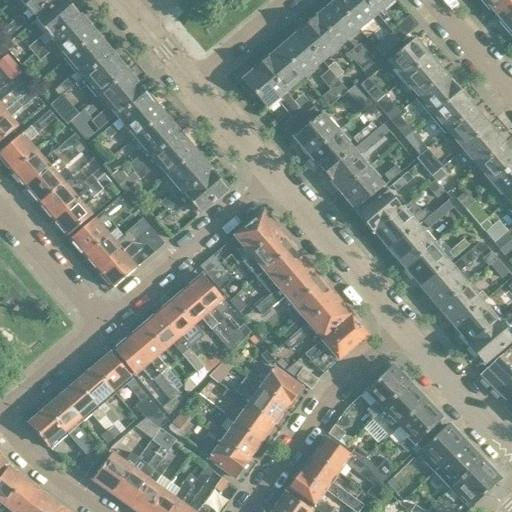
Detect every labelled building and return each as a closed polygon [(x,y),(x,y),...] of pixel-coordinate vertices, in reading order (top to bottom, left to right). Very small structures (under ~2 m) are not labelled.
[(18,0),(33,16),(52,0),(18,0)] [(58,0),(36,19),(52,38),(80,15),(73,8),(74,4),(70,0),(58,0)] [(378,15),(365,0),(337,0),(335,2),(360,31),(372,20),(378,15)] [(365,0),(378,15),(384,22),(391,16),(383,8),(392,0),(365,0)] [(511,0),(480,0),(490,11),(492,9),(497,14),(511,0)] [(511,0),(497,14),(502,21),(500,23),(510,34),(511,32),(511,0)] [(335,2),(317,17),(342,46),(360,31),(335,2)] [(3,30),(10,37),(26,22),(20,15),(3,30)] [(80,15),(52,38),(68,56),(97,32),(91,24),(87,23),(80,15)] [(419,25),(410,15),(392,31),(393,32),(399,39),(400,41),(419,25)] [(342,46),(317,17),(316,16),(298,32),(323,62),(342,46)] [(72,76),(61,85),(48,96),(53,103),(59,98),(77,82),(83,77),(111,53),(105,45),(105,41),(97,32),(68,56),(79,69),(72,76)] [(323,62),(298,32),(297,33),(298,34),(280,49),(305,78),(323,62)] [(393,32),(374,48),(382,57),(400,41),(399,39),(393,32)] [(34,54),(45,45),(39,38),(28,48),(34,54)] [(423,48),(415,39),(389,61),(405,79),(432,55),(424,46),(423,48)] [(45,45),(34,54),(40,61),(51,51),(45,45)] [(305,78),(280,49),(269,58),(268,57),(261,63),(285,92),(287,93),(305,78)] [(119,61),(111,53),(83,77),(99,96),(130,71),(122,61),(119,61)] [(0,65),(12,80),(22,72),(8,55),(0,61),(0,65)] [(440,65),(432,55),(405,79),(420,97),(445,74),(439,67),(440,65)] [(335,62),(328,68),(337,79),(344,73),(335,62)] [(285,92),(261,63),(254,70),(255,71),(243,81),(267,108),(276,100),(292,118),(282,126),(290,135),(308,119),(301,110),(287,93),(285,92)] [(130,71),(99,96),(110,109),(81,134),(87,141),(116,116),(117,117),(146,93),(136,82),(137,78),(130,71)] [(445,74),(420,97),(434,114),(462,90),(454,81),(452,83),(445,74)] [(376,104),(386,95),(385,95),(370,77),(360,85),(376,104)] [(0,115),(31,89),(24,81),(0,101),(0,115)] [(36,95),(31,89),(0,115),(0,142),(17,127),(10,119),(23,108),(21,107),(36,95)] [(471,100),(462,90),(434,114),(449,132),(475,110),(469,102),(471,100)] [(117,117),(119,119),(102,133),(108,140),(118,131),(124,126),(135,138),(166,112),(159,104),(155,104),(146,93),(117,117)] [(401,113),(386,95),(376,104),(391,121),(399,115),(399,114),(401,113)] [(308,119),(315,114),(318,111),(311,102),(301,110),(308,119)] [(0,157),(11,171),(36,150),(29,141),(48,124),(47,123),(55,116),(50,110),(0,152),(0,157)] [(482,118),(475,110),(449,132),(464,149),(492,126),(484,116),(482,118)] [(140,156),(128,165),(134,172),(180,133),(172,124),(173,121),(166,112),(135,138),(146,152),(140,157),(140,156)] [(322,113),(294,137),(301,145),(301,149),(308,157),(339,132),(322,113)] [(413,132),(399,115),(391,121),(405,138),(413,132)] [(359,144),(378,129),(372,123),(354,138),(359,144)] [(354,149),(326,174),(333,182),(330,184),(338,194),(367,168),(371,164),(362,154),(389,130),(384,124),(378,130),(378,129),(359,144),(354,149)] [(492,126),(464,149),(479,166),(504,144),(498,136),(500,135),(492,126)] [(339,132),(308,157),(315,166),(319,166),(326,174),(354,149),(339,132)] [(413,132),(405,138),(420,156),(428,149),(413,132)] [(36,150),(11,171),(26,187),(82,141),(75,133),(45,159),(36,150)] [(134,172),(129,177),(119,185),(125,192),(157,164),(167,176),(198,150),(190,142),(187,141),(180,133),(134,172)] [(439,160),(457,146),(447,133),(429,147),(439,160)] [(82,141),(26,187),(40,203),(64,183),(56,173),(87,147),(82,141)] [(511,152),(511,153),(504,144),(479,166),(494,184),(511,168),(511,152)] [(198,150),(167,176),(183,195),(212,171),(204,162),(205,158),(198,150)] [(432,177),(442,169),(436,162),(426,170),(432,177)] [(64,183),(40,203),(54,220),(78,199),(107,175),(99,166),(71,190),(64,183)] [(401,172),(396,166),(384,175),(390,182),(401,172)] [(119,185),(129,177),(121,168),(111,176),(119,185)] [(367,168),(338,194),(346,203),(350,203),(356,210),(383,187),(367,168)] [(511,168),(494,184),(509,202),(511,198),(511,168)] [(447,175),(442,169),(432,177),(437,183),(447,175)] [(183,195),(177,200),(167,209),(172,216),(190,201),(201,214),(228,190),(226,188),(226,184),(223,179),(218,179),(212,171),(183,195)] [(117,187),(107,175),(78,199),(54,220),(68,236),(92,215),(89,211),(117,187)] [(392,185),(397,192),(407,184),(401,177),(392,185)] [(373,233),(402,208),(386,190),(357,215),(373,233)] [(465,209),(474,201),(466,191),(457,199),(465,209)] [(125,192),(116,201),(71,239),(85,256),(110,234),(103,226),(124,208),(131,216),(140,209),(125,192)] [(167,209),(177,200),(172,194),(161,203),(167,209)] [(419,226),(419,225),(390,250),(406,268),(434,243),(424,232),(453,207),(448,201),(444,204),(426,219),(426,220),(419,226)] [(481,209),(474,201),(465,209),(472,216),(481,209)] [(402,208),(373,233),(373,234),(375,232),(390,250),(419,225),(404,207),(402,208)] [(251,254),(279,231),(263,213),(236,236),(251,254)] [(110,234),(85,256),(99,272),(141,236),(152,227),(146,220),(135,228),(118,243),(110,234)] [(495,244),(504,236),(496,226),(487,234),(495,244)] [(141,236),(99,272),(113,288),(137,268),(129,258),(147,244),(155,253),(166,243),(152,227),(141,236)] [(279,231),(251,254),(242,261),(256,279),(294,248),(279,231)] [(504,236),(495,244),(500,250),(509,242),(504,236)] [(452,264),(451,263),(422,288),(439,308),(468,283),(460,274),(488,248),(485,244),(479,243),(478,242),(452,264)] [(434,243),(406,268),(422,288),(451,263),(450,262),(434,243)] [(455,258),(464,250),(459,244),(449,252),(455,258)] [(308,265),(294,248),(256,279),(270,296),(308,265)] [(212,256),(200,266),(215,284),(227,274),(212,256)] [(491,265),(503,279),(509,273),(498,259),(491,265)] [(308,265),(270,296),(256,307),(263,316),(287,295),(295,305),(322,282),(308,265)] [(227,274),(215,284),(220,290),(232,280),(239,274),(234,268),(227,274)] [(223,300),(202,275),(187,288),(233,342),(241,335),(216,306),(223,300)] [(337,299),(322,282),(295,305),(309,322),(337,299)] [(468,283),(439,308),(455,326),(483,301),(488,298),(483,292),(478,295),(468,283)] [(233,342),(187,288),(173,300),(194,325),(202,319),(211,329),(227,347),(233,342)] [(247,306),(237,295),(230,301),(239,312),(247,306)] [(309,322),(302,329),(287,341),(285,343),(291,350),(315,329),(324,339),(352,316),(337,299),(309,322)] [(194,325),(173,300),(158,313),(193,354),(201,348),(187,332),(194,325)] [(483,301),(455,326),(470,344),(468,345),(468,346),(470,344),(498,322),(499,320),(483,301)] [(193,354),(158,313),(144,325),(165,350),(173,344),(197,372),(203,367),(201,364),(193,354)] [(324,339),(324,340),(323,340),(339,359),(367,335),(352,316),(324,339)] [(287,341),(302,329),(295,322),(282,334),(287,341)] [(511,341),(511,338),(498,322),(470,344),(468,346),(484,364),(511,341)] [(144,325),(129,338),(174,391),(182,385),(157,357),(165,350),(144,325)] [(174,391),(129,338),(114,351),(135,375),(143,367),(173,402),(177,398),(173,393),(174,391)] [(203,367),(204,366),(208,371),(209,372),(224,360),(216,351),(201,364),(203,367)] [(261,356),(268,365),(275,360),(267,351),(261,356)] [(96,364),(96,366),(95,367),(115,392),(132,377),(111,353),(103,360),(101,360),(96,364)] [(511,371),(499,358),(481,376),(503,398),(511,407),(511,371)] [(392,366),(390,368),(361,395),(371,406),(367,410),(373,417),(409,384),(394,368),(392,366)] [(85,374),(85,376),(77,382),(98,408),(99,407),(106,415),(105,416),(114,425),(119,421),(103,402),(115,392),(95,367),(92,369),(90,369),(85,374)] [(275,367),(261,386),(287,405),(287,406),(288,407),(302,388),(275,367)] [(311,389),(318,380),(303,368),(296,377),(297,378),(297,379),(311,389)] [(246,376),(242,382),(252,389),(256,383),(246,376)] [(98,408),(77,382),(61,395),(84,421),(93,414),(99,421),(105,416),(106,415),(99,407),(98,408)] [(409,384),(373,417),(372,419),(386,434),(383,437),(385,439),(391,434),(425,402),(409,384)] [(287,405),(261,386),(249,404),(274,423),(287,406),(287,405)] [(239,407),(244,401),(227,389),(222,395),(239,407)] [(61,395),(46,408),(68,434),(87,456),(86,456),(94,465),(99,457),(90,447),(86,446),(81,441),(84,439),(84,433),(81,429),(77,429),(76,428),(84,421),(61,395)] [(145,417),(160,428),(169,420),(148,395),(135,406),(145,417)] [(442,419),(425,402),(391,434),(408,452),(442,419)] [(274,423),(249,404),(236,421),(235,421),(234,422),(261,441),(274,423)] [(30,420),(31,422),(29,423),(51,449),(68,434),(46,408),(40,414),(37,414),(30,420)] [(183,411),(173,423),(183,430),(192,418),(183,411)] [(134,427),(153,440),(160,429),(160,428),(145,417),(134,427)] [(212,423),(209,421),(205,427),(217,436),(221,429),(212,423)] [(261,441),(234,422),(222,440),(248,459),(261,441)] [(120,433),(114,425),(101,436),(108,444),(120,433)] [(346,433),(335,425),(328,434),(346,446),(350,440),(345,436),(346,433)] [(465,443),(448,425),(417,455),(434,472),(465,443)] [(326,437),(313,455),(338,472),(345,463),(358,473),(357,473),(372,484),(366,492),(377,500),(385,488),(381,483),(365,465),(362,463),(350,454),(326,437)] [(248,459),(222,440),(208,458),(236,479),(250,460),(248,459)] [(465,443),(434,472),(450,489),(454,486),(481,460),(465,443)] [(147,465),(139,459),(113,494),(129,506),(168,451),(161,446),(147,465)] [(355,447),(350,454),(362,463),(367,456),(355,447)] [(176,457),(168,451),(129,506),(138,511),(148,511),(170,482),(162,476),(176,457)] [(132,454),(125,464),(111,454),(93,480),(113,494),(139,459),(132,454)] [(338,472),(313,455),(302,471),(301,471),(326,489),(326,490),(340,500),(340,499),(357,511),(363,504),(331,482),(338,472)] [(94,465),(86,456),(80,465),(74,460),(71,464),(86,475),(94,465)] [(367,456),(362,463),(365,465),(381,483),(395,470),(385,460),(378,466),(367,456)] [(454,486),(450,489),(439,499),(447,507),(452,502),(453,503),(458,498),(470,509),(500,480),(481,460),(454,486)] [(5,505),(25,480),(9,467),(0,478),(0,510),(5,505)] [(301,471),(288,489),(320,511),(338,511),(320,499),(326,490),(326,489),(301,471)] [(170,482),(148,511),(172,511),(196,479),(190,475),(180,489),(170,482)] [(199,475),(196,479),(172,511),(193,511),(188,508),(207,481),(199,475)] [(394,477),(387,483),(396,493),(403,487),(394,477)] [(215,488),(222,492),(228,482),(222,478),(215,488)] [(25,480),(5,505),(14,511),(13,511),(22,511),(39,491),(25,480)] [(22,511),(47,511),(54,503),(39,491),(22,511)] [(310,511),(311,511),(286,492),(273,510),(276,511),(310,511)] [(67,511),(54,503),(47,511),(67,511)]
